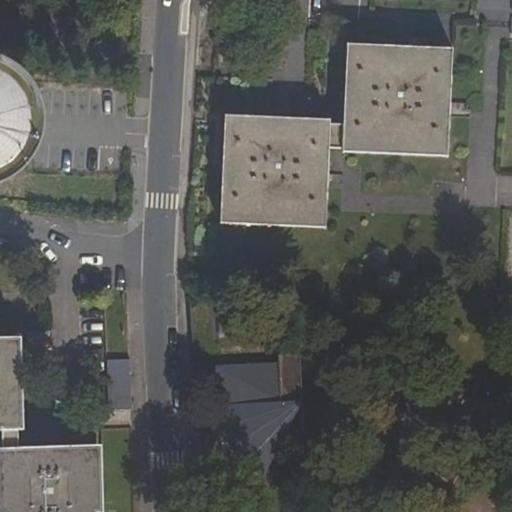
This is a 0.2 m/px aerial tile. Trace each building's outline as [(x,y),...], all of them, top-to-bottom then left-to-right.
[(348,54),(453,59),(453,49),(349,44),(348,54)] [(345,121),(344,146),(449,150),(453,59),(348,54),(345,121)] [(0,106),(0,105),(0,149),(4,145),(6,140),(8,135),(9,130),(9,125),(8,120),(7,115),(4,110),(0,106)] [(227,125),(330,129),(331,121),(227,116),(227,125)] [(345,121),(331,121),(330,129),(329,153),(344,153),(344,146),(345,121)] [(329,153),(330,129),(227,125),(223,216),(327,221),(329,153)] [(449,157),(449,150),(344,146),(344,153),(449,157)] [(326,228),(327,221),(223,216),(222,224),(326,228)] [(0,432),(1,432),(21,432),(19,342),(0,343),(0,432)] [(224,417),(305,412),(302,379),(222,384),(224,417)] [(1,432),(2,454),(21,454),(21,432),(1,432)] [(2,454),(3,511),(98,511),(97,451),(21,454),(2,454)]
